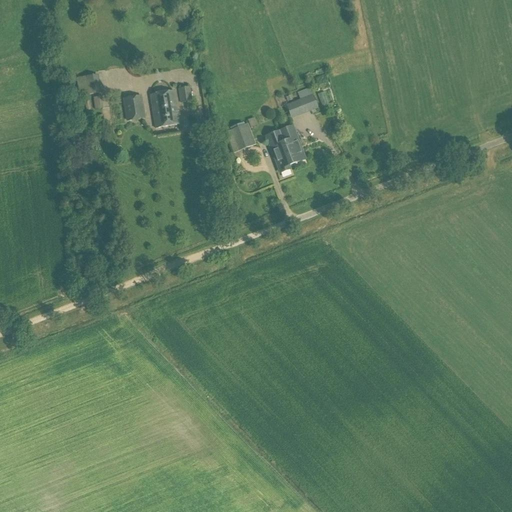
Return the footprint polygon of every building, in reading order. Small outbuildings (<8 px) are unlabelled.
[(87,77),(90,95),(100,94),(97,76),(87,77)] [(178,89),(180,103),(192,101),(190,87),(178,89)] [(150,95),(156,128),(179,125),(174,91),(150,95)] [(303,112),(317,107),(312,96),(299,101),(303,112)] [(124,99),(128,121),(144,118),(141,97),(124,99)] [(244,127),(231,132),(239,152),(252,146),(244,127)] [(286,130),(279,132),(292,165),(305,160),(294,132),(287,134),(286,130)] [(292,165),(279,132),(272,135),(273,140),(268,142),(280,174),(290,170),(288,166),(292,165)] [(307,161),(327,155),(323,143),(311,147),(313,151),(305,154),(307,161)] [(319,159),(308,161),(311,175),(322,173),(319,159)]
